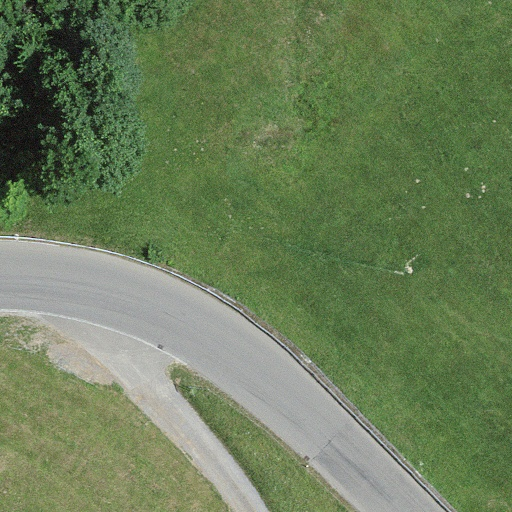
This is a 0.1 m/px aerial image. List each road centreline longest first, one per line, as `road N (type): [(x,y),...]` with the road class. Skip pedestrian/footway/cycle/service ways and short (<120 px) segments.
road 1 (tertiary): [(100,289),(162,310),(230,352),(321,427),(403,511)]
road 2 (unclassified): [(100,289),(105,333),(246,511)]
